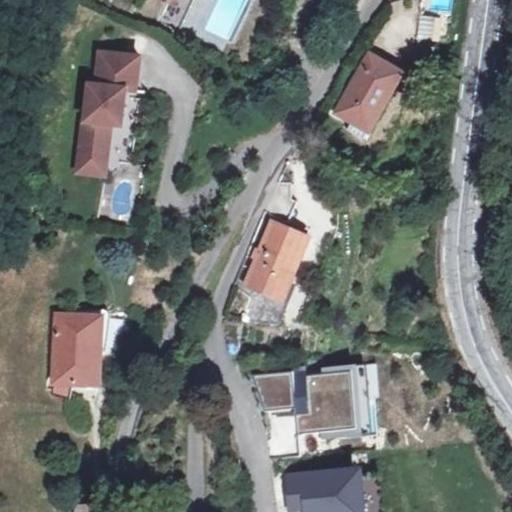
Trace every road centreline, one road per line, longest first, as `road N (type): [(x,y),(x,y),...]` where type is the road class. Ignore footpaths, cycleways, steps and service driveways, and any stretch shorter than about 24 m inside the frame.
road 1 (secondary): [(489,0),(462,188),(460,277),(476,343),(511,411)]
road 2 (residential): [(112,492),(137,397),(274,161)]
road 3 (residential): [(274,161),(216,313),(225,378),(248,417),(261,511)]
road 4 (residential): [(274,161),(374,0)]
